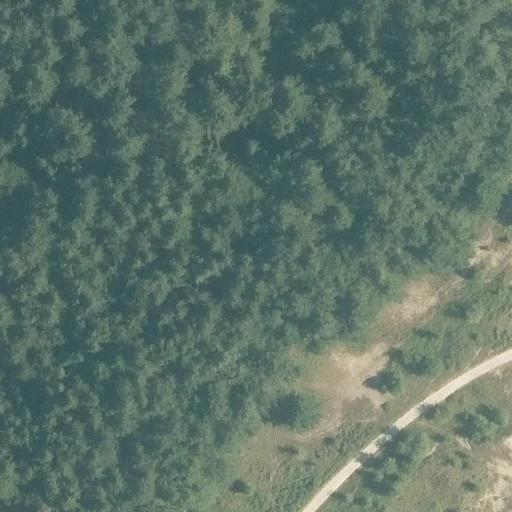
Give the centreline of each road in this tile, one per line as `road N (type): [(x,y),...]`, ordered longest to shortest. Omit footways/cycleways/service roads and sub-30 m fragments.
road 1 (track): [(511,353),(393,427),(310,511)]
road 2 (unknown): [(445,0),(472,59),(482,141),(511,173)]
